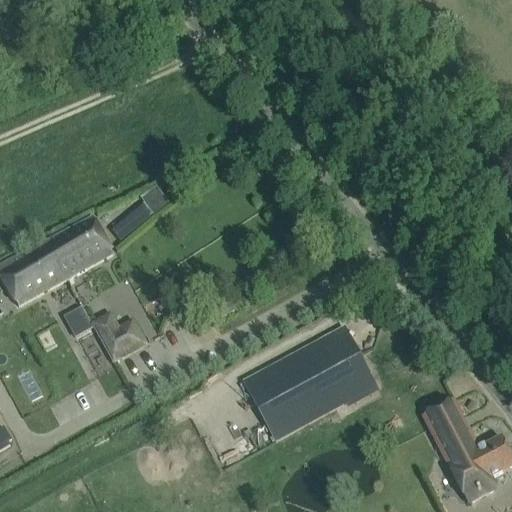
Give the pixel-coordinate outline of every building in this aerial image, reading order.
[(153,183),(108,225),(123,241),(169,200),(153,183)] [(58,265),(67,282),(114,256),(94,220),(52,242),(63,262),(58,265)] [(0,274),(18,308),(67,282),(58,265),(63,262),(52,242),(0,270),(0,274)] [(93,326),(116,363),(147,347),(133,323),(119,330),(111,317),(93,326)] [(345,330),(244,385),(276,443),(297,432),(377,388),(345,330)] [(479,452),(473,439),(469,431),(467,431),(462,420),(462,419),(454,403),(424,418),(469,505),(494,492),(489,482),(511,469),(511,458),(502,440),(479,452)] [(5,429),(0,431),(0,445),(11,439),(5,429)]
